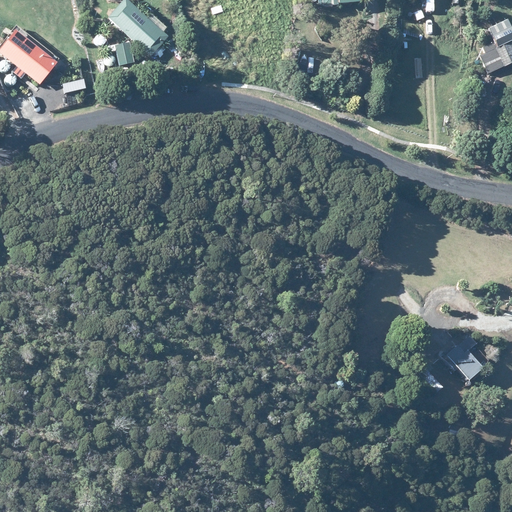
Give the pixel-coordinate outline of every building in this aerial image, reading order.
[(321,0),(322,10),(360,7),(359,0),(321,0)] [(433,0),(421,0),(422,12),(434,11),(433,0)] [(107,23),(151,61),(168,41),(124,3),(107,23)] [(414,14),(417,22),(424,20),(420,11),(414,14)] [(511,35),(508,26),(489,32),(497,51),(511,44),(511,35)] [(12,34),(0,48),(0,59),(37,89),(54,67),(12,34)] [(133,65),(129,44),(107,48),(108,56),(115,55),(118,68),(133,65)] [(488,76),(511,66),(511,44),(497,51),(494,45),(483,50),(485,56),(480,58),(488,76)] [(317,59),(298,49),(297,75),(316,75),(317,59)] [(448,361),(455,368),(466,380),(480,366),(464,349),(461,352),(454,345),(442,355),(448,361)] [(441,385),(423,366),(418,371),(436,390),(441,385)]
